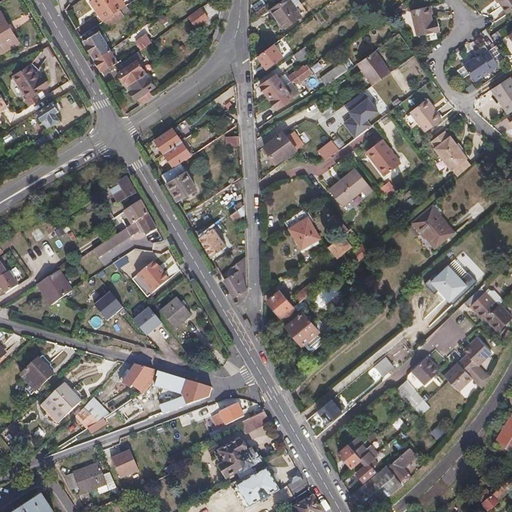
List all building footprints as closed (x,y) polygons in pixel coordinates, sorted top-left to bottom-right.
[(102,21),(124,7),(118,0),(92,0),(90,2),(102,21)] [(288,0),(284,0),(270,10),(283,29),(300,17),(288,0)] [(511,0),(496,0),(506,15),(511,10),(511,0)] [(124,7),(102,21),(107,28),(124,16),(123,14),(129,10),(126,6),(124,7)] [(201,9),(189,17),(196,27),(208,19),(201,9)] [(424,10),(407,14),(413,38),(433,33),(431,22),(428,22),(424,10)] [(0,14),(0,52),(17,43),(0,14)] [(94,59),(109,49),(106,43),(109,41),(103,32),(100,33),(99,31),(83,40),(94,59)] [(140,50),(152,43),(148,37),(137,44),(140,50)] [(283,38),(257,56),(266,68),(282,57),(276,48),(285,42),(283,38)] [(306,46),(293,55),(297,61),(310,52),(306,46)] [(117,63),(109,49),(94,59),(101,72),(117,63)] [(375,51),(357,64),(372,86),(390,73),(375,51)] [(466,60),(456,66),(467,82),(490,67),(481,53),(474,57),(474,56),(467,61),(466,60)] [(125,81),(128,86),(146,74),(137,61),(118,74),(123,82),(125,81)] [(321,79),(326,86),(347,71),(341,64),(321,79)] [(269,98),(309,69),(307,65),(303,67),(302,66),(287,77),(285,75),(278,79),(275,75),(260,86),(269,98)] [(26,102),(30,108),(41,101),(37,95),(48,88),(42,79),(39,81),(30,67),(14,76),(29,99),(26,102)] [(309,69),(269,98),(277,109),(292,98),(289,94),(295,89),(294,86),(312,73),(309,69)] [(136,99),(140,105),(153,96),(149,90),(155,86),(146,74),(128,86),(130,91),(135,99),(136,99)] [(490,87),(508,115),(511,112),(511,80),(508,76),(490,87)] [(229,88),(220,94),(225,100),(233,94),(229,88)] [(365,91),(346,104),(352,112),(349,114),(352,118),(345,123),(356,137),(373,125),(370,122),(380,114),(368,100),(370,97),(365,91)] [(421,129),(437,116),(425,100),(408,113),(421,129)] [(59,111),(53,102),(37,113),(47,128),(59,120),(55,114),(59,111)] [(437,116),(421,129),(424,133),(440,120),(437,116)] [(38,150),(60,135),(56,129),(34,143),(38,150)] [(154,139),(164,153),(179,142),(169,129),(154,139)] [(437,146),(436,147),(452,168),(454,167),(467,157),(469,156),(453,135),(452,136),(447,129),(433,140),(437,146)] [(228,146),(240,145),(239,133),(233,133),(234,137),(227,137),(228,146)] [(283,133),(264,147),(277,163),(302,144),(294,133),(287,138),(283,133)] [(367,152),(384,176),(400,164),(383,140),(367,152)] [(317,152),(324,161),(330,157),(339,150),(332,141),(317,152)] [(178,164),(188,157),(179,142),(164,153),(173,167),(178,164)] [(454,167),(459,175),(472,164),(467,157),(454,167)] [(184,173),(178,164),(173,167),(162,175),(177,200),(196,189),(186,172),(184,173)] [(343,180),(330,191),(341,206),(368,185),(355,167),(342,177),(343,180)] [(119,203),(135,193),(126,177),(119,182),(109,188),(119,203)] [(231,185),(233,188),(242,183),(242,177),(231,185)] [(383,186),(381,183),(378,186),(387,197),(395,190),(389,181),(383,186)] [(233,188),(231,185),(225,188),(231,196),(236,192),(233,188)] [(127,209),(136,222),(147,215),(139,201),(127,209)] [(235,222),(244,216),(244,205),(230,215),(235,222)] [(511,238),(511,216),(504,207),(479,227),(499,251),(511,238)] [(96,220),(100,227),(113,218),(109,211),(96,220)] [(303,211),(285,223),(302,249),(320,238),(311,224),(314,222),(307,212),(305,213),(303,211)] [(454,234),(435,212),(416,229),(435,251),(454,234)] [(136,222),(93,249),(98,257),(140,230),(141,232),(143,231),(146,236),(156,230),(147,215),(136,222)] [(198,238),(210,257),(227,246),(213,227),(198,238)] [(327,247),(336,258),(350,247),(345,240),(354,232),(350,228),(348,230),(327,247)] [(370,252),(364,245),(356,251),(362,259),(370,252)] [(246,290),(245,256),(236,263),(240,271),(223,280),(234,298),(246,290)] [(154,260),(135,276),(150,295),(169,279),(154,260)] [(468,286),(448,265),(431,281),(450,302),(468,286)] [(6,271),(0,274),(0,287),(4,294),(19,285),(9,269),(6,271)] [(57,272),(37,285),(51,305),(61,299),(70,292),(57,272)] [(311,283),(300,293),(304,298),(315,289),(311,283)] [(490,290),(485,294),(496,306),(503,300),(493,290),(490,290)] [(120,306),(108,291),(91,304),(103,319),(120,306)] [(267,301),(280,318),(292,308),(279,292),(267,301)] [(295,297),(299,303),(304,298),(300,293),(295,297)] [(481,297),(477,293),(466,303),(484,321),(486,319),(498,308),(496,306),(485,294),(481,297)] [(177,298),(161,311),(175,328),(191,315),(177,298)] [(511,319),(511,318),(500,306),(498,308),(486,319),(498,333),(511,319)] [(162,323),(150,308),(134,320),(147,336),(162,323)] [(286,326),(291,332),(306,319),(302,313),(299,316),(292,308),(280,318),(287,325),(286,326)] [(317,325),(312,320),(293,335),(303,348),(320,334),(314,327),(317,325)] [(463,361),(474,372),(479,367),(492,354),(478,340),(464,353),(468,357),(463,361)] [(39,359),(20,376),(51,372),(39,359)] [(381,364),(389,374),(395,370),(386,359),(381,364)] [(424,386),(440,372),(427,359),(412,373),(424,386)] [(470,376),(474,372),(463,361),(445,378),(449,382),(458,392),(472,379),(473,379),(470,376)] [(383,379),(389,374),(381,364),(375,369),(383,379)] [(474,372),(486,384),(490,378),(479,367),(474,372)] [(145,386),(149,389),(156,381),(150,376),(153,372),(136,368),(131,374),(127,378),(125,376),(119,382),(130,391),(133,388),(139,393),(142,390),(145,386)] [(473,379),(472,379),(482,390),(486,384),(474,372),(470,376),(473,379)] [(54,375),(21,379),(34,393),(54,375)] [(172,377),(161,375),(157,390),(173,395),(176,386),(180,387),(177,396),(196,401),(197,395),(209,399),(212,390),(172,377)] [(410,396),(415,392),(407,382),(402,387),(410,396)] [(64,386),(48,400),(65,419),(81,404),(64,386)] [(396,392),(404,401),(410,396),(402,387),(396,392)] [(412,407),(422,417),(431,409),(426,404),(415,392),(410,396),(404,401),(410,409),(412,407)] [(101,420),(108,416),(91,398),(75,415),(88,428),(97,423),(101,420)] [(163,416),(187,408),(183,399),(160,408),(163,416)] [(343,414),(332,402),(318,413),(328,426),(343,414)] [(221,416),(226,426),(244,418),(238,406),(220,414),(221,416)] [(270,424),(264,414),(242,425),(247,435),(270,424)] [(445,421),(451,426),(458,420),(452,414),(445,421)] [(221,429),(226,426),(221,416),(216,418),(221,429)] [(511,419),(496,445),(511,454),(511,419)] [(100,429),(97,423),(88,428),(92,434),(100,429)] [(210,435),(212,439),(221,434),(219,430),(210,435)] [(370,443),(378,437),(376,434),(368,441),(370,443)] [(352,470),(362,462),(355,454),(362,447),(364,446),(358,438),(339,455),(352,470)] [(241,480),(256,471),(255,470),(263,465),(257,453),(254,455),(251,450),(246,453),(239,442),(220,453),(220,454),(226,464),(221,467),(220,468),(227,480),(237,474),(240,480),(241,480)] [(362,462),(365,466),(368,464),(368,465),(373,460),(370,456),(362,447),(355,454),(362,462)] [(388,469),(402,483),(409,477),(403,469),(417,457),(410,450),(388,469)] [(130,453),(112,461),(121,481),(139,473),(130,453)] [(226,464),(220,454),(215,456),(221,467),(226,464)] [(373,460),(377,465),(381,461),(377,457),(373,460)] [(368,464),(365,466),(366,467),(357,474),(364,483),(376,472),(373,469),(377,465),(373,460),(368,465),(368,464)] [(116,487),(108,472),(104,474),(99,464),(68,477),(74,491),(80,488),(82,493),(108,483),(110,489),(116,487)] [(366,507),(370,511),(372,511),(380,507),(404,486),(402,483),(388,469),(388,468),(356,495),(360,499),(366,507)] [(267,471),(259,476),(244,484),(237,488),(249,509),(262,502),(262,503),(271,498),(270,497),(279,492),(267,471)] [(259,476),(256,471),(241,480),(244,484),(259,476)] [(493,496),(498,502),(509,493),(503,487),(493,496)] [(478,500),(483,505),(493,496),(488,491),(478,500)] [(350,497),(354,504),(360,499),(356,495),(355,493),(350,497)] [(52,511),(42,496),(17,511),(52,511)] [(493,496),(483,505),(489,511),(498,502),(493,496)] [(321,511),(313,498),(296,509),(297,511),(321,511)]
